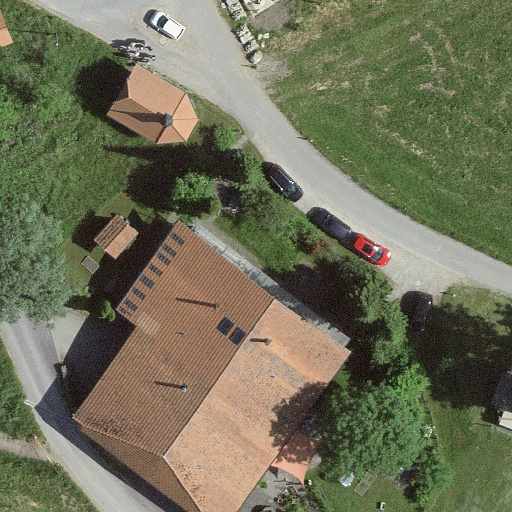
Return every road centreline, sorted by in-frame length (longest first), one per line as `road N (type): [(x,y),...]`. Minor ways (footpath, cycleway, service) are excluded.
road 1 (unclassified): [(206,44),(325,193),(511,280)]
road 2 (residential): [(128,511),(66,436),(0,290)]
road 3 (residential): [(75,0),(206,44)]
